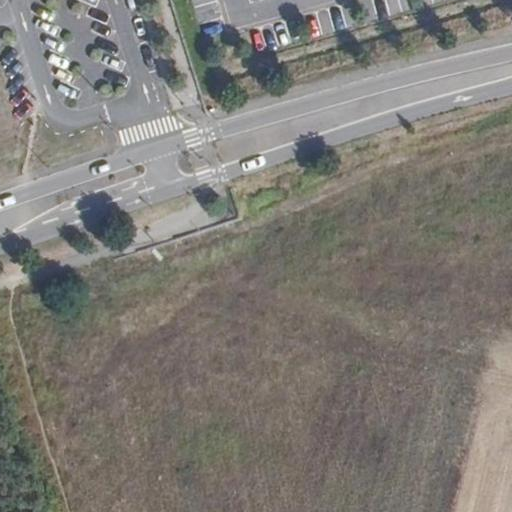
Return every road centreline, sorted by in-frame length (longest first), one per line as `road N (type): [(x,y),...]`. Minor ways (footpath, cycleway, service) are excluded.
road 1 (track): [(511,135),(434,153),(149,264),(44,275)]
road 2 (secondary): [(149,195),(511,88)]
road 3 (secondary): [(511,52),(161,150)]
road 4 (secondary): [(161,150),(0,203)]
road 5 (secondary): [(0,246),(149,195)]
